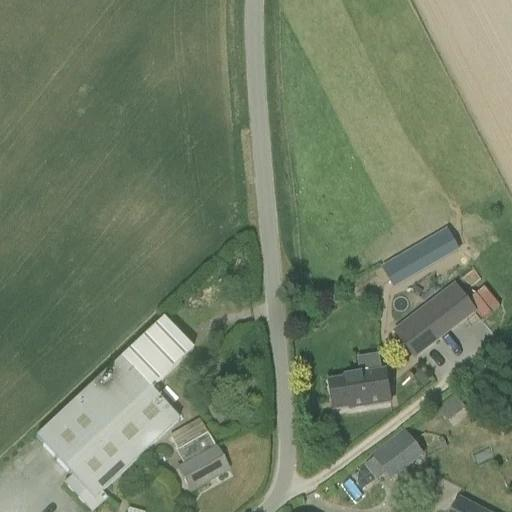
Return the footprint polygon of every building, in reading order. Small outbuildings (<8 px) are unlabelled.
[(383,269),(395,288),(458,250),(446,231),(383,269)] [(455,285),(393,333),(415,362),(418,360),(477,314),(455,285)] [(178,423),(149,392),(165,377),(192,352),(162,321),(35,438),(37,441),(71,477),(63,485),(88,511),(93,511),(107,500),(101,494),(178,423)] [(350,381),(330,384),(335,413),(351,410),(351,411),(388,404),(383,373),(349,379),(350,381)] [(209,409),(218,426),(230,419),(220,402),(209,409)] [(215,448),(214,449),(200,422),(169,437),(177,451),(175,452),(182,466),(177,469),(190,493),(228,472),(215,448)] [(424,457),(404,431),(371,456),(392,483),(421,460),(424,457)] [(484,511),(457,498),(449,511),(484,511)]
